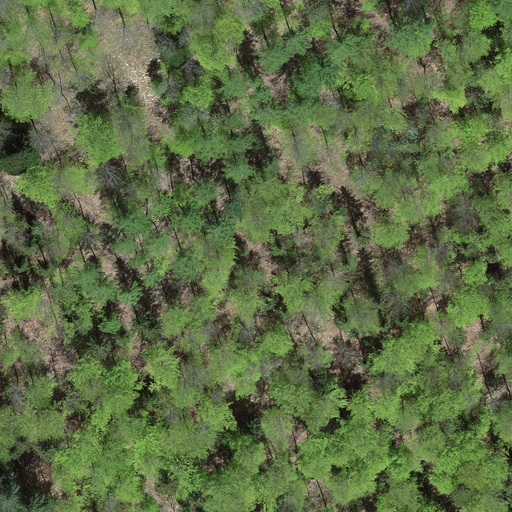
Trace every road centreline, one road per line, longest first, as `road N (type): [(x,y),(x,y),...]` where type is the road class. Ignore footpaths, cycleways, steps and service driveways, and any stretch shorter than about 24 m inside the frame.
road 1 (track): [(511,138),(407,217),(165,511)]
road 2 (track): [(0,174),(135,54)]
